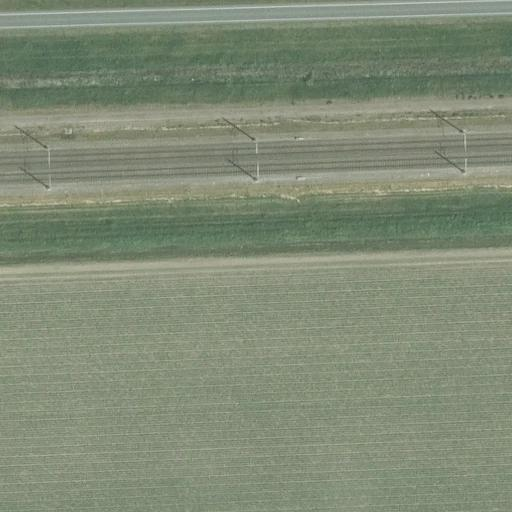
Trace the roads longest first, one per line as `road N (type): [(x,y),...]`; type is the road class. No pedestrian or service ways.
road 1 (track): [(0,124),(511,103)]
road 2 (trunk): [(0,22),(511,5)]
